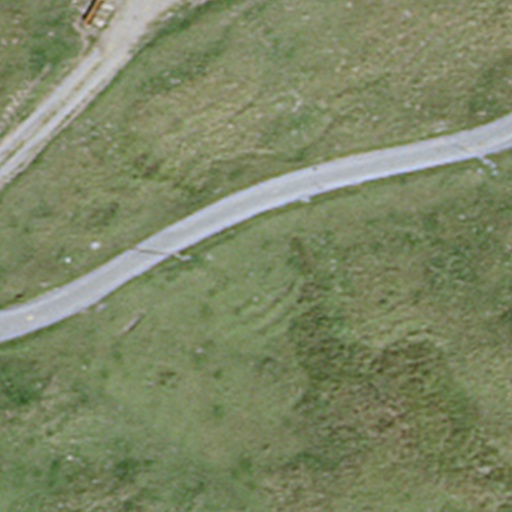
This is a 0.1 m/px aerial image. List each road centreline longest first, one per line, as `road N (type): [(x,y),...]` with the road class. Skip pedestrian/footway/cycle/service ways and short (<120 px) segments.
road 1 (track): [(0,327),(36,316),(271,193),(511,130)]
road 2 (track): [(159,0),(0,156)]
